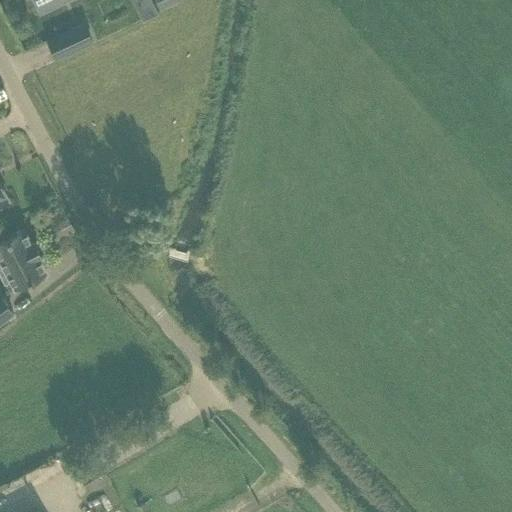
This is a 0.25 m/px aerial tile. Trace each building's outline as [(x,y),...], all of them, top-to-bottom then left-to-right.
[(151,0),(132,0),(143,20),(158,13),(151,0)] [(156,0),(160,9),(178,0),(156,0)] [(84,24),(47,41),(55,57),(91,40),(84,24)] [(32,241),(30,243),(22,229),(0,240),(0,260),(1,263),(0,263),(0,272),(5,282),(10,279),(14,287),(44,271),(37,257),(40,256),(32,241)] [(0,322),(14,312),(0,292),(0,322)]
